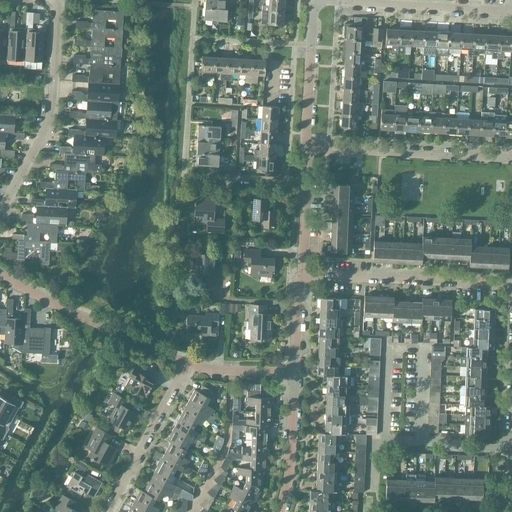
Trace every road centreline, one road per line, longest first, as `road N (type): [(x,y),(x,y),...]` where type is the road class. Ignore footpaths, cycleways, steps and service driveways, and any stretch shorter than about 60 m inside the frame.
road 1 (residential): [(304,188),(186,182),(194,39)]
road 2 (residential): [(0,211),(47,123),(54,0)]
road 3 (residential): [(511,286),(300,273)]
road 4 (residential): [(186,365),(0,274)]
road 5 (residential): [(306,144),(511,158)]
road 6 (residential): [(333,0),(511,5)]
road 7 (residential): [(510,448),(377,447),(376,490)]
road 8 (residential): [(109,511),(186,365)]
road 9 (unknown): [(223,372),(225,446),(189,511)]
road 10 (residential): [(280,511),(294,373)]
